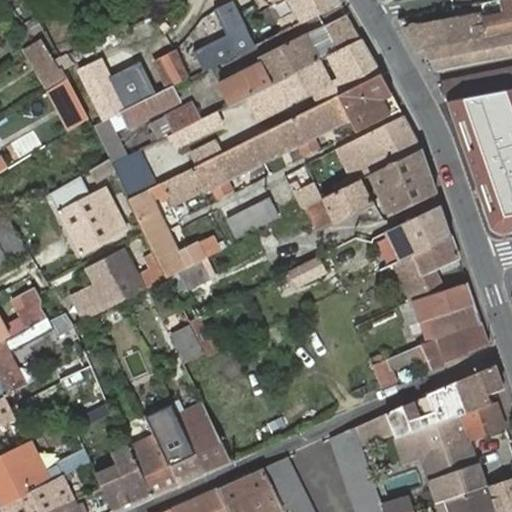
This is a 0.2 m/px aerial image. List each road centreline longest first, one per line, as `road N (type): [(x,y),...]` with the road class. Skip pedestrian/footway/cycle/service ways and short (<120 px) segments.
road 1 (residential): [(511,352),(146,511)]
road 2 (tertiary): [(483,263),(438,141),(379,24)]
